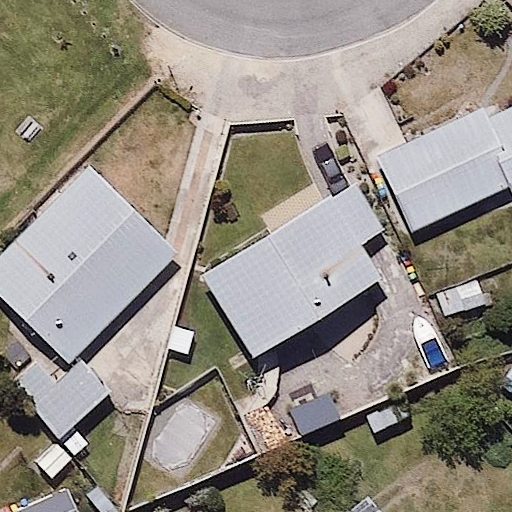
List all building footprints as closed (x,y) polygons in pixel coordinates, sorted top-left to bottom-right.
[(511,93),(371,162),(407,238),(500,193),(511,216),(511,215),(511,93)] [(76,365),(177,257),(82,168),(0,255),(0,308),(42,348),(10,381),(60,439),(104,391),(76,365)] [(388,279),(334,194),(200,278),(254,364),(388,279)] [(492,300),(480,270),(437,287),(449,317),(492,300)] [(417,413),(407,391),(364,411),(374,433),(417,413)] [(82,511),(74,487),(5,511),(82,511)] [(375,511),(366,499),(348,511),(375,511)]
